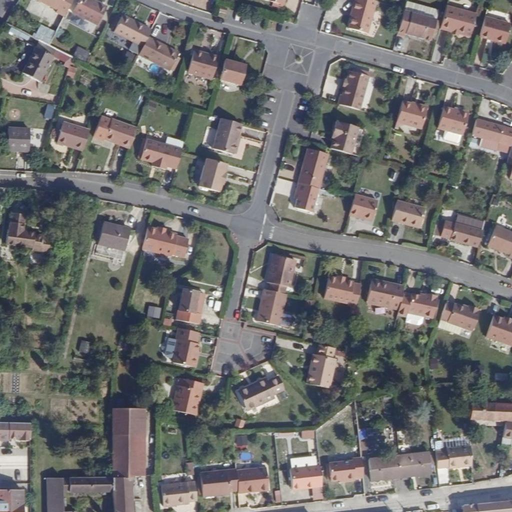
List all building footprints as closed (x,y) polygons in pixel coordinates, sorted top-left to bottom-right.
[(38,0),(56,10),(55,12),(64,16),(72,0),(38,0)] [(78,0),(72,13),(97,25),(105,7),(91,0),(78,0)] [(365,34),(375,1),(371,0),(353,0),(351,10),(353,12),(348,28),(365,34)] [(404,9),(403,12),(411,14),(429,19),(436,21),(438,14),(405,4),(404,9)] [(475,15),(446,7),(440,30),(450,33),(457,34),(469,38),(475,15)] [(403,12),(400,21),(396,35),(404,38),(405,34),(412,36),(430,42),(436,21),(411,14),(403,12)] [(151,30),(122,15),(113,32),(142,47),(147,37),(151,30)] [(510,25),(484,18),(479,38),(504,45),(510,25)] [(178,54),(147,37),(142,47),(138,55),(169,71),(178,54)] [(66,61),(69,54),(56,48),(53,55),(66,61)] [(22,74),(39,84),(53,58),(35,49),(22,74)] [(216,57),(193,51),(187,73),(210,79),(216,57)] [(245,65),(224,60),(219,81),(239,87),(245,65)] [(339,95),(336,104),(358,110),(367,76),(348,71),(346,79),(343,87),(341,95),(339,95)] [(426,109),(402,103),(396,124),(420,131),(426,109)] [(465,114),(441,108),(436,129),(460,135),(465,114)] [(129,147),(136,129),(112,120),(111,121),(101,117),(94,138),(104,142),(104,141),(111,143),(113,141),(129,147)] [(232,154),(233,153),(241,125),(220,119),(211,148),(232,154)] [(476,120),(471,136),(481,139),(498,144),(503,127),(476,120)] [(331,138),(329,149),(349,154),(356,127),(334,121),(331,131),(334,132),(331,138)] [(36,129),(14,123),(8,144),(30,150),(36,129)] [(82,150),(88,132),(62,123),(55,144),(66,147),(66,144),(82,150)] [(236,154),(243,125),(241,125),(233,153),(236,154)] [(498,144),(481,139),(478,147),(496,152),(498,144)] [(166,167),(175,170),(180,152),(181,150),(145,140),(140,160),(152,163),(157,164),(156,168),(165,170),(166,167)] [(307,149),(298,184),(317,189),(318,189),(327,154),(307,149)] [(224,173),(226,165),(206,159),(198,187),(218,193),(220,184),(222,185),(225,173),(224,173)] [(298,184),(295,183),(293,190),(296,191),(294,198),(291,207),(310,212),(317,189),(298,184)] [(353,199),(348,215),(370,221),(376,201),(354,195),(353,199)] [(396,201),(391,220),(418,228),(423,208),(396,201)] [(23,235),(24,230),(25,217),(12,214),(10,231),(9,232),(7,247),(34,251),(34,253),(49,254),(51,241),(44,240),(44,239),(35,238),(36,236),(28,235),(23,235)] [(457,215),(455,224),(482,231),(484,222),(457,215)] [(450,241),(477,248),(482,231),(455,224),(454,224),(444,222),(440,238),(450,240),(450,241)] [(99,245),(126,251),(130,231),(103,225),(99,245)] [(507,259),(511,260),(511,234),(495,227),(487,246),(509,256),(507,259)] [(155,231),(147,229),(142,251),(170,258),(171,256),(182,259),(187,241),(175,238),(175,236),(164,233),(164,234),(154,232),(155,231)] [(268,283),(267,290),(282,294),(284,286),(288,287),(293,260),(271,255),(265,282),(268,283)] [(402,292),(403,288),(387,285),(387,282),(372,278),(367,301),(398,308),(402,292)] [(354,310),(359,288),(350,286),(351,283),(343,282),(343,283),(333,281),(334,280),(326,279),(322,299),(346,304),(345,308),(354,310)] [(196,302),(202,304),(205,293),(183,289),(177,319),(199,323),(200,314),(194,312),(196,302)] [(267,290),(262,289),(260,298),(263,299),(259,322),(277,326),(284,294),(282,294),(267,290)] [(419,296),(402,292),(398,308),(397,314),(406,316),(407,312),(432,318),(437,297),(435,297),(436,295),(426,293),(425,295),(425,298),(419,296)] [(263,299),(260,298),(254,321),(259,322),(263,299)] [(200,314),(202,304),(196,302),(194,312),(200,314)] [(468,309),(446,302),(444,309),(440,319),(447,322),(447,323),(461,328),(471,331),(478,310),(468,307),(468,309)] [(511,322),(510,322),(501,319),(491,315),(483,336),(511,346),(511,342),(511,322)] [(440,319),(437,328),(444,330),(447,323),(447,322),(440,319)] [(247,324),(244,323),(243,329),(276,336),(277,333),(247,327),(247,324)] [(461,328),(447,323),(444,330),(459,335),(461,328)] [(199,333),(178,329),(175,340),(178,341),(173,364),(192,368),(197,345),(199,333)] [(335,349),(319,345),(316,355),(313,355),(306,384),(329,389),(336,360),(333,359),(335,349)] [(265,377),(238,391),(248,411),(274,398),(273,395),(285,389),(278,376),(267,381),(265,377)] [(197,416),(200,405),(196,404),(201,384),(184,380),(182,387),(178,386),(172,411),(197,416)] [(511,404),(470,401),(469,420),(504,422),(511,422),(511,404)] [(136,409),(112,409),(112,468),(113,494),(113,511),(132,511),(131,494),(131,486),(132,476),(135,477),(136,468),(136,462),(136,409)] [(511,422),(504,422),(503,427),(502,437),(511,439),(511,422)] [(29,424),(0,423),(0,442),(28,443),(29,424)] [(496,453),(507,456),(509,447),(500,445),(498,445),(496,453)] [(447,471),(472,468),(471,448),(446,451),(446,455),(443,455),(435,456),(437,471),(447,470),(447,471)] [(429,453),(398,457),(401,478),(410,477),(432,474),(431,465),(430,457),(429,453)] [(401,478),(398,457),(370,460),(373,481),(393,479),(401,478)] [(363,479),(361,459),(352,459),(352,462),(329,465),(331,482),(339,481),(346,481),(347,483),(355,482),(355,479),(363,479)] [(194,477),(193,464),(185,465),(186,477),(194,477)] [(113,494),(112,468),(99,467),(99,473),(70,471),(70,492),(113,494)] [(322,488),(320,468),(289,471),(291,488),(299,487),(300,491),(322,488)] [(236,472),(238,492),(238,494),(259,492),(259,489),(266,488),(263,469),(236,472)] [(63,492),(63,471),(48,470),(48,511),(64,511),(63,492)] [(236,472),(235,470),(199,474),(202,498),(229,495),(229,493),(238,492),(236,472)] [(186,484),(160,486),(161,507),(187,504),(186,484)] [(0,511),(8,511),(8,488),(0,488),(0,511)] [(22,511),(23,488),(8,488),(8,511),(22,511)] [(511,511),(511,501),(489,504),(463,506),(463,509),(463,511),(511,511)]
